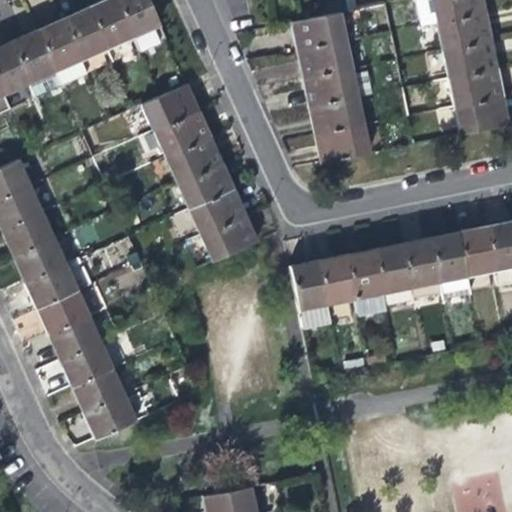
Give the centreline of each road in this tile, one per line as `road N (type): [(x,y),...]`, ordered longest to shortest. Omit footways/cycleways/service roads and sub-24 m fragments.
road 1 (residential): [(200,0),(283,187),(303,205),(327,210),(511,171)]
road 2 (residential): [(102,511),(35,437),(0,360)]
